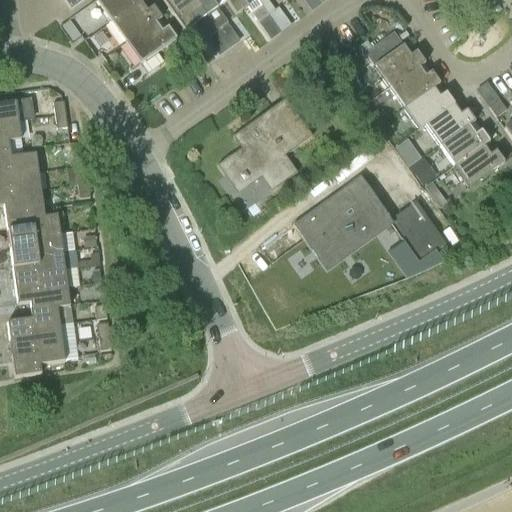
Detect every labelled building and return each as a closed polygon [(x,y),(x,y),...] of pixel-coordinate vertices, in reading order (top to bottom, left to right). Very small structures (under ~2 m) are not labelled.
[(98,0),(95,2),(110,24),(144,0),(98,0)] [(144,0),(110,24),(125,44),(160,20),(152,9),(146,13),(140,5),(146,0),(144,0)] [(205,18),(206,18),(192,0),(160,0),(184,33),(196,25),(192,18),(200,12),(205,18)] [(236,17),(223,0),(192,0),(206,18),(209,23),(216,33),(227,25),(217,10),(226,4),(236,17)] [(243,3),(246,0),(223,0),(236,17),(248,9),(243,3)] [(256,0),(261,7),(268,16),(275,12),(266,0),(256,0)] [(257,24),(268,16),(261,7),(250,14),(257,24)] [(160,20),(125,44),(140,66),(175,41),(167,29),(161,34),(155,25),(161,21),(160,20)] [(206,40),(216,33),(209,23),(199,30),(206,40)] [(389,90),(418,70),(424,66),(416,54),(409,58),(393,35),(374,49),(365,55),(374,68),(373,68),(389,90)] [(365,55),(374,49),(369,43),(361,49),(365,55)] [(193,68),(184,55),(173,63),(182,76),(193,68)] [(357,68),(348,55),(336,62),(346,76),(357,68)] [(403,111),(432,91),(439,86),(430,74),(424,79),(418,70),(389,90),(403,111)] [(425,127),(453,107),(445,95),(439,99),(432,91),(403,111),(418,132),(425,127)] [(488,110),(495,119),(506,112),(499,102),(488,110)] [(54,118),(65,117),(63,103),(52,105),(54,118)] [(0,125),(17,123),(15,104),(0,106),(0,125)] [(259,170),(274,191),(297,174),(285,157),(311,138),(288,105),(260,125),(266,133),(256,140),(247,128),(232,139),(240,151),(217,167),(224,178),(227,175),(235,186),(259,170)] [(440,148),(468,128),(474,124),(466,112),(460,116),(453,107),(425,127),(440,148)] [(387,120),(381,111),(372,117),(378,126),(387,120)] [(511,142),(511,115),(509,117),(511,120),(511,124),(503,130),(511,142)] [(65,117),(54,118),(56,131),(67,130),(65,117)] [(17,123),(0,125),(0,153),(9,152),(8,143),(20,141),(17,123)] [(454,168),(482,149),(489,144),(480,133),(474,137),(468,128),(440,148),(454,168)] [(401,161),(414,152),(407,141),(394,150),(401,161)] [(454,168),(469,189),(503,165),(495,153),(489,158),(482,149),(454,168)] [(0,153),(0,171),(10,170),(12,178),(38,175),(35,156),(11,159),(9,152),(0,153)] [(74,170),(85,168),(83,155),(73,157),(74,170)] [(435,179),(422,160),(409,169),(422,188),(435,179)] [(88,186),(87,182),(85,168),(74,170),(76,183),(78,183),(78,188),(88,186)] [(14,196),(41,193),(38,175),(12,178),(10,170),(0,171),(0,189),(13,187),(14,196)] [(332,202),(331,200),(294,226),(295,228),(301,223),(331,264),(364,240),(388,223),(389,223),(389,222),(358,181),(336,197),(337,198),(332,202)] [(443,202),(431,184),(423,189),(436,207),(443,202)] [(88,186),(78,188),(80,200),(89,199),(88,186)] [(43,211),(41,193),(14,196),(13,187),(0,189),(0,208),(3,208),(4,217),(43,211)] [(389,223),(388,223),(391,227),(417,265),(445,246),(415,203),(389,222),(389,223)] [(33,240),(60,236),(57,218),(44,219),(43,211),(4,217),(6,235),(32,231),(33,240)] [(36,258),(62,254),(60,236),(33,240),(32,231),(6,235),(9,252),(34,249),(36,258)] [(96,249),(95,237),(83,239),(85,250),(96,249)] [(62,254),(36,258),(34,249),(9,252),(11,270),(37,267),(38,275),(64,272),(62,254)] [(99,266),(98,255),(90,256),(91,267),(99,266)] [(67,290),(64,272),(38,275),(37,267),(11,270),(14,288),(39,284),(41,293),(67,290)] [(95,267),(83,269),(84,276),(96,274),(95,267)] [(69,308),(67,290),(41,293),(39,284),(14,288),(16,307),(28,305),(30,313),(56,310),(57,310),(69,308)] [(107,320),(105,307),(95,309),(97,321),(107,320)] [(34,340),(33,331),(59,327),(57,310),(56,310),(30,313),(31,321),(6,324),(8,343),(34,340)] [(99,339),(109,338),(107,325),(97,326),(99,339)] [(8,343),(11,361),(37,358),(35,349),(62,345),(59,327),(33,331),(34,340),(8,343)] [(109,338),(99,339),(101,352),(111,351),(109,338)] [(40,376),(39,367),(65,363),(62,345),(35,349),(37,358),(11,361),(14,380),(40,376)]
